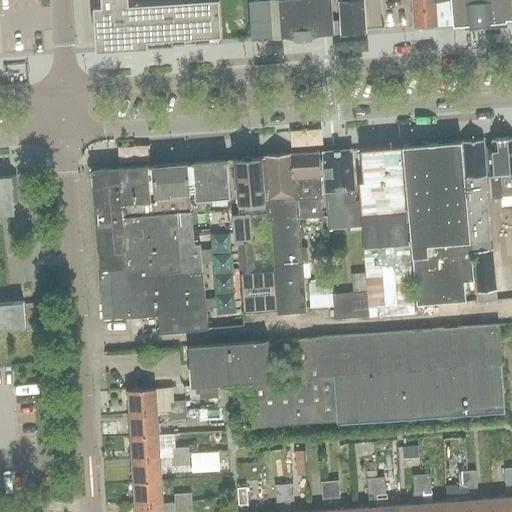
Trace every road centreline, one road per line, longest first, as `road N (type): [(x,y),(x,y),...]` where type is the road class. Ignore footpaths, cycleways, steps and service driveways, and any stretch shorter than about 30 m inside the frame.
road 1 (residential): [(511,57),(62,91)]
road 2 (residential): [(66,136),(511,104)]
road 3 (residential): [(91,500),(66,136)]
